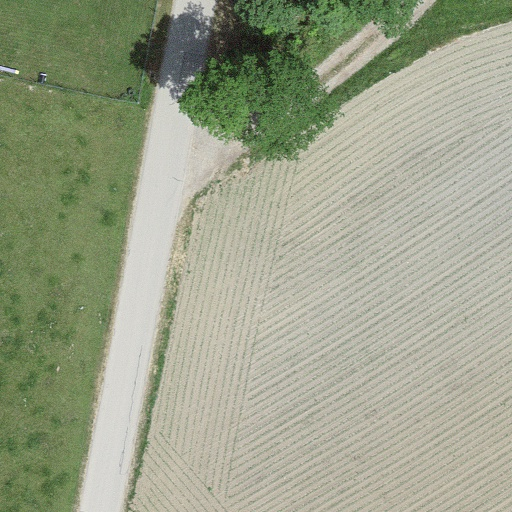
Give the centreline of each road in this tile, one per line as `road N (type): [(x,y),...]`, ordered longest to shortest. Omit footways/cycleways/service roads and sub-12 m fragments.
road 1 (unclassified): [(112,511),(203,0)]
road 2 (track): [(169,194),(397,0)]
